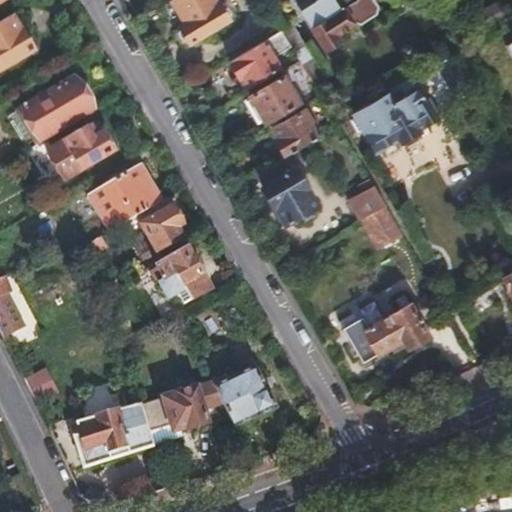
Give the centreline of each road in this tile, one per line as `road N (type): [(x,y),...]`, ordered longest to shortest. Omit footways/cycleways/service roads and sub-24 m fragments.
road 1 (residential): [(368,460),(93,0)]
road 2 (primary): [(368,460),(219,511)]
road 3 (primary): [(511,398),(368,460)]
road 4 (primary): [(385,487),(511,427)]
road 5 (residential): [(62,511),(0,389)]
